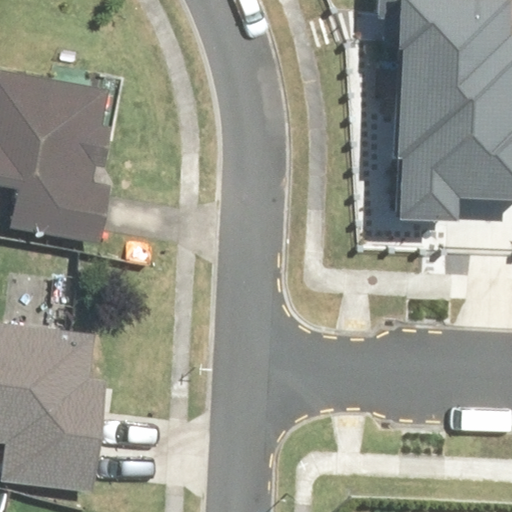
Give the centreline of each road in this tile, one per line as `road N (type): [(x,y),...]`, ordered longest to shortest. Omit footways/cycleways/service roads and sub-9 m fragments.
road 1 (residential): [(221,0),(245,40),(267,238),(256,369)]
road 2 (residential): [(256,369),(511,385)]
road 3 (residential): [(256,369),(241,511)]
